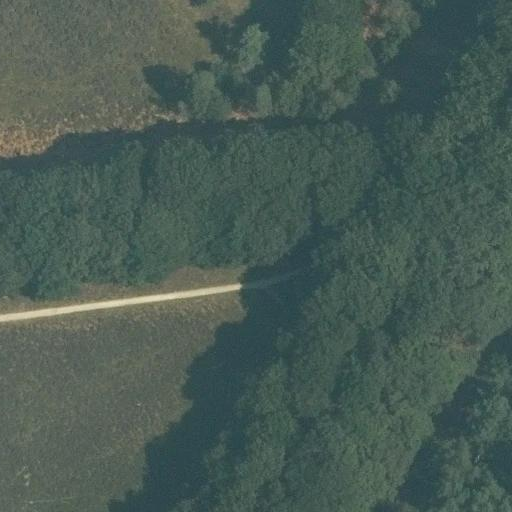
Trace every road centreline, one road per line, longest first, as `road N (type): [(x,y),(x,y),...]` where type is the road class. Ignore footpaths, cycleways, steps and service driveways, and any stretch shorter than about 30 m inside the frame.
road 1 (track): [(0,246),(477,181)]
road 2 (track): [(275,511),(477,181)]
